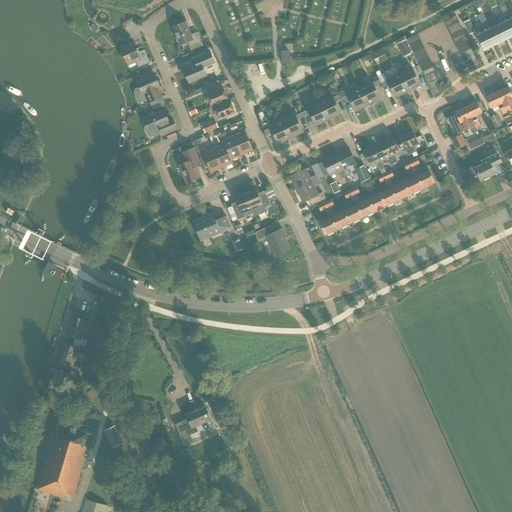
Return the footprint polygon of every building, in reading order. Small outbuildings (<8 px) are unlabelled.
[(511,25),(511,14),(510,16),(504,3),(502,4),(511,25)] [(505,39),(511,36),(511,25),(502,4),(500,6),(505,18),(502,19),(504,23),(499,26),(505,39)] [(480,15),(494,45),(505,39),(499,26),(493,29),(491,24),(488,26),(483,14),(480,15)] [(484,50),(494,45),(480,15),(478,16),(484,28),(481,29),(483,33),(477,36),(484,50)] [(445,21),(448,27),(458,21),(456,16),(445,21)] [(469,20),(464,23),(468,32),(474,30),(469,20)] [(461,27),(458,21),(448,27),(450,32),(461,27)] [(198,32),(191,35),(186,22),(173,27),(180,45),(188,42),(191,50),(203,45),(198,32)] [(450,32),(453,37),(464,32),(461,27),(450,32)] [(453,37),(455,43),(466,37),(464,32),(453,37)] [(410,45),(420,40),(418,34),(407,39),(410,45)] [(455,43),(458,48),(469,43),(466,37),(455,43)] [(398,44),(404,57),(412,53),(406,40),(398,44)] [(420,40),(410,45),(412,50),(423,45),(420,40)] [(145,50),(138,53),(133,41),(121,47),(128,65),(136,62),(139,67),(150,62),(145,50)] [(469,43),(458,48),(461,54),(471,48),(469,43)] [(423,45),(412,50),(415,56),(426,50),(423,45)] [(381,56),(390,53),(387,47),(378,51),(381,56)] [(426,50),(415,56),(417,61),(428,56),(426,50)] [(292,57),(290,57),(289,51),(282,52),(283,64),(290,63),(293,63),(292,57)] [(210,52),(194,59),(197,66),(188,69),(186,70),(184,71),(184,73),(186,75),(189,83),(206,75),(203,68),(215,63),(210,52)] [(451,67),(470,61),(467,52),(448,58),(451,67)] [(428,56),(417,61),(420,66),(431,61),(428,56)] [(434,67),(431,61),(420,66),(423,72),(434,67)] [(421,86),(412,67),(400,73),(408,92),(421,86)] [(400,73),(387,79),(388,81),(381,84),(383,89),(390,85),(396,98),(408,92),(400,73)] [(158,88),(160,87),(155,74),(137,82),(140,88),(137,90),(135,93),(139,103),(148,99),(149,103),(150,103),(153,110),(165,105),(162,98),(158,88)] [(373,83),(372,81),(359,87),(368,105),(381,99),(375,87),(381,84),(379,80),(373,83)] [(223,88),(222,88),(218,81),(205,87),(207,86),(209,94),(207,95),(212,107),(228,100),(223,88)] [(368,105),(359,87),(347,93),(348,95),(342,98),(341,98),(342,99),(343,102),(350,99),(356,111),(368,105)] [(511,103),(511,94),(508,87),(497,92),(507,112),(511,110),(509,105),(511,103)] [(497,92),(486,97),(492,108),(498,105),(503,114),(507,112),(497,92)] [(342,99),(341,98),(342,98),(340,94),(333,97),(332,96),(320,102),(329,120),(341,114),(335,102),(342,99)] [(230,100),(214,107),(219,120),(235,113),(230,100)] [(320,102),(307,108),(308,110),(302,113),(304,117),(310,114),(316,126),(329,120),(320,102)] [(476,127),(480,125),(476,116),(482,113),(477,102),(466,107),(476,127)] [(188,109),(192,116),(198,114),(195,106),(188,109)] [(476,127),(466,107),(455,112),(456,115),(448,119),(452,127),(453,126),(457,134),(470,128),(473,133),(478,131),(476,127)] [(163,135),(177,129),(173,118),(168,120),(164,110),(147,117),(146,120),(148,124),(146,125),(145,128),(148,136),(151,137),(157,134),(157,133),(161,132),(163,135)] [(302,113),(295,116),(295,114),(282,120),(291,138),(303,132),(297,120),(304,117),(302,113)] [(491,118),(497,129),(503,126),(497,115),(491,118)] [(496,130),(491,119),(484,122),(490,133),(496,130)] [(215,120),(202,126),(205,133),(218,127),(215,120)] [(278,144),(291,138),(282,120),(270,126),(270,128),(264,131),(266,135),(272,132),(278,144)] [(244,128),(239,130),(240,133),(234,136),(242,155),(253,150),(244,128)] [(412,154),(416,152),(413,146),(419,143),(413,130),(403,135),(412,154)] [(228,138),(226,135),(222,137),(223,141),(224,141),(232,160),(242,155),(234,136),(228,138)] [(408,155),(412,154),(403,135),(394,139),(400,152),(405,150),(408,155)] [(452,140),(457,150),(469,144),(467,139),(465,140),(462,135),(452,140)] [(400,152),(394,139),(393,136),(383,141),(394,164),(398,162),(394,155),(400,152)] [(224,141),(223,141),(219,143),(220,146),(214,149),(222,168),(233,163),(232,160),(224,141)] [(390,166),(394,164),(383,141),(373,145),(381,161),(387,159),(390,166)] [(384,168),(381,161),(373,145),(363,150),(371,166),(377,163),(380,170),(384,168)] [(194,148),(183,153),(187,162),(179,165),(187,183),(199,178),(195,169),(202,166),(200,160),(194,148)] [(214,149),(208,151),(206,148),(202,150),(211,173),(222,168),(214,149)] [(356,163),(349,148),(335,154),(346,177),(351,175),(347,168),(356,163)] [(481,181),(496,174),(492,167),(502,162),(497,153),(481,161),(483,164),(475,168),(475,166),(468,169),(472,177),(478,174),(481,181)] [(335,154),(323,160),(330,176),(339,171),(342,179),(346,177),(335,154)] [(417,158),(404,164),(406,170),(420,163),(417,158)] [(306,169),(291,176),(297,189),(319,179),(324,176),(318,163),(312,166),(316,175),(310,178),(306,169)] [(365,167),(357,170),(362,181),(371,178),(365,167)] [(391,170),(378,177),(380,182),(394,176),(391,170)] [(415,184),(418,183),(421,190),(435,183),(429,170),(412,178),(415,184)] [(421,190),(418,183),(415,184),(412,178),(397,185),(400,191),(397,193),(400,199),(421,190)] [(319,179),(297,189),(303,202),(309,199),(318,195),(318,194),(314,186),(321,183),(319,179)] [(330,185),(335,194),(341,191),(337,182),(330,185)] [(400,199),(397,193),(400,191),(397,185),(380,193),(386,206),(400,199)] [(357,186),(344,193),(346,199),(360,192),(357,186)] [(246,192),(253,209),(263,205),(264,207),(270,205),(268,200),(267,197),(264,190),(258,193),(256,188),(246,192)] [(272,188),(264,191),(267,197),(268,200),(276,197),(272,188)] [(244,217),(242,213),(253,209),(246,192),(235,196),(237,202),(232,204),(238,220),(244,217)] [(326,199),(323,192),(318,194),(318,195),(309,199),(312,205),(326,199)] [(384,208),(387,207),(386,206),(380,193),(369,199),(375,212),(375,213),(378,211),(384,209),(384,208)] [(331,199),(318,205),(320,211),(334,205),(331,199)] [(355,213),(357,212),(360,219),(375,212),(369,199),(352,207),(355,213)] [(232,206),(227,208),(232,220),(237,218),(232,206)] [(340,221),(337,222),(340,228),(360,219),(357,212),(355,213),(352,207),(337,214),(340,221)] [(340,228),(337,222),(340,221),(337,214),(320,222),(326,235),(340,228)] [(226,216),(216,221),(215,218),(211,220),(209,216),(194,222),(202,240),(203,240),(202,237),(209,235),(210,237),(232,228),(226,216)] [(285,238),(287,237),(282,228),(273,233),(270,226),(256,233),(259,240),(267,236),(276,255),(290,249),(285,238)] [(51,273),(53,270),(51,269),(53,266),(46,262),(41,272),(48,276),(50,272),(51,273)] [(76,337),(75,342),(85,346),(87,341),(81,339),(87,321),(72,316),(66,334),(76,337)] [(75,342),(73,347),(63,344),(57,362),(73,367),(78,349),(84,350),(85,346),(75,342)] [(206,407),(187,415),(190,421),(183,424),(182,422),(176,425),(181,437),(197,430),(196,426),(212,419),(206,407)] [(84,459),(87,447),(90,448),(94,435),(61,425),(58,437),(54,436),(37,490),(64,498),(65,496),(73,499),(85,459),(84,459)] [(114,427),(106,430),(113,447),(121,443),(114,427)] [(87,499),(82,511),(105,511),(108,506),(87,499)]
